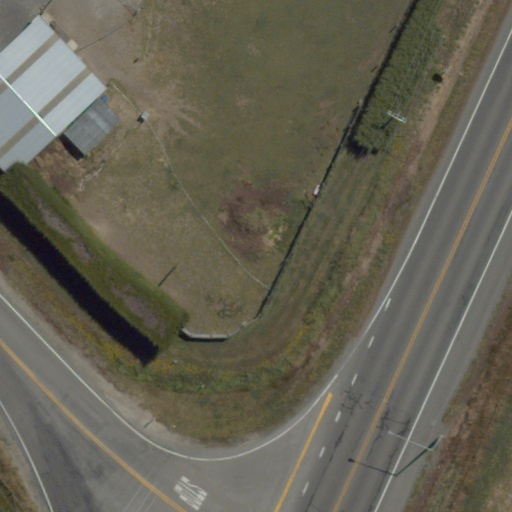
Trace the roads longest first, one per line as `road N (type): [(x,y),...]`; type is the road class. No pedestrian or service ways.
road 1 (trunk): [(511,121),(335,511)]
road 2 (tertiary): [(50,395),(180,511)]
road 3 (tertiary): [(87,511),(50,395)]
